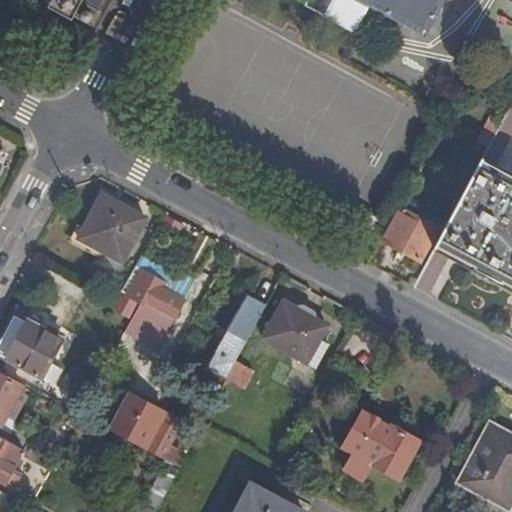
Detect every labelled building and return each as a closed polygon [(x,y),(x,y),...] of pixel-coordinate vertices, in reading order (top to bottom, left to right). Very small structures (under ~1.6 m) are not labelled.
[(44,0),(91,25),(104,0),(44,0)] [(296,0),(297,0),(327,17),(358,34),(371,7),(427,37),(446,0),(296,0)] [(0,179),(8,165),(3,147),(0,145),(0,179)] [(511,172),(483,158),(436,245),(511,285),(511,172)] [(125,262),(148,219),(104,196),(89,225),(81,240),(109,254),(125,262)] [(420,257),(438,225),(402,205),(384,238),(420,257)] [(367,240),(379,219),(363,210),(350,232),(367,240)] [(188,223),(169,213),(161,228),(179,238),(188,223)] [(106,260),(109,254),(81,240),(89,225),(84,222),(74,243),(106,260)] [(511,285),(436,245),(434,250),(511,290),(511,285)] [(122,293),(128,296),(141,272),(136,270),(122,293)] [(143,302),(173,319),(179,308),(185,298),(167,288),(169,285),(142,271),(141,272),(128,296),(142,304),(143,302)] [(249,293),(229,330),(246,340),(266,302),(249,293)] [(121,294),(113,309),(131,318),(139,304),(121,294)] [(262,337),(307,361),(318,342),(327,323),(310,315),(296,307),(282,300),(262,337)] [(142,304),(124,333),(156,350),(173,319),(143,302),(142,304)] [(21,305),(0,344),(0,369),(35,388),(46,394),(61,366),(50,361),(62,339),(27,320),(32,311),(21,305)] [(297,306),(296,307),(310,315),(311,313),(297,306)] [(246,340),(229,330),(210,365),(227,374),(233,365),(246,340)] [(318,342),(307,361),(318,367),(329,348),(318,342)] [(227,374),(224,382),(242,393),(252,376),(233,365),(227,374)] [(0,423),(4,416),(13,422),(27,395),(23,393),(26,387),(21,384),(0,373),(0,423)] [(166,458),(177,464),(179,465),(191,443),(181,438),(177,446),(150,431),(162,409),(129,391),(108,427),(166,458)] [(399,479),(421,439),(390,423),(389,423),(361,408),(340,447),(351,453),(342,468),(363,480),(372,464),(399,479)] [(510,507),(511,504),(511,432),(491,422),(460,480),(510,507)] [(21,454),(24,447),(23,447),(0,434),(0,480),(5,483),(21,454)] [(24,447),(21,454),(51,471),(59,457),(27,440),(23,447),(24,447)] [(166,458),(144,502),(155,507),(177,464),(166,458)] [(303,511),(304,511),(249,482),(232,511),(303,511)] [(6,493),(0,489),(0,511),(12,511),(19,500),(6,493)] [(144,502),(139,499),(132,511),(152,511),(155,507),(144,502)]
